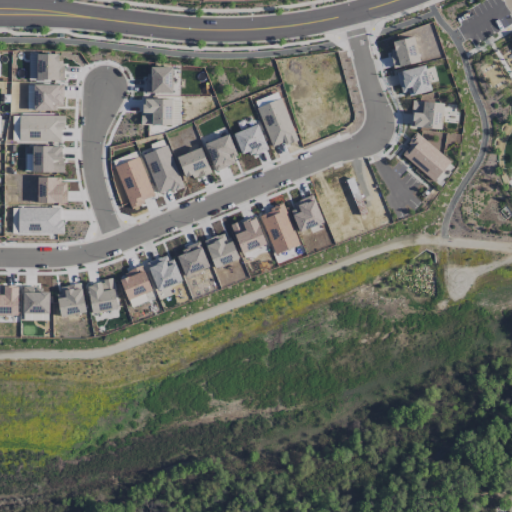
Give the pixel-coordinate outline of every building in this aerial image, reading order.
[(391,41),(393,47),(390,48),(391,53),(390,53),(393,67),(420,61),(414,35),(391,41)] [(62,53),(36,54),(36,78),(62,78),(62,53)] [(394,71),(424,63),(426,68),(434,66),(438,79),(429,81),(431,89),(408,95),(407,90),(400,92),(394,71)] [(172,66),(150,66),(150,92),(172,92),(172,66)] [(33,108),(63,109),(63,84),(34,84),(33,108)] [(171,98),(142,99),(142,124),(172,124),(171,98)] [(271,147),(295,139),(282,98),(258,105),(271,147)] [(413,99),(443,102),(441,130),(411,128),(412,113),(421,114),(421,109),(412,108),(413,99)] [(63,115),(19,114),(19,140),(62,141),(63,115)] [(266,148),(258,124),(234,132),(241,156),(266,148)] [(415,131),(407,141),(411,144),(403,154),(433,179),(449,158),(415,131)] [(238,161),(227,134),(204,143),(215,170),(238,161)] [(32,171),(62,171),(63,146),(32,145),(32,171)] [(182,185),(167,145),(143,154),(158,194),(182,185)] [(209,171),(200,147),(177,156),(186,180),(209,171)] [(115,165),(130,206),(154,197),(138,156),(115,165)] [(66,202),(66,178),(37,178),(37,202),(66,202)] [(323,222),(312,194),(289,203),(300,231),(323,222)] [(261,212),(267,236),(289,231),(283,207),(261,212)] [(231,225),(241,252),(265,243),(255,216),(231,225)] [(214,268),(237,259),(226,231),(204,240),(214,268)] [(176,251),(184,275),(208,268),(201,243),(176,251)] [(180,280),(168,253),(146,262),(158,290),(180,280)] [(128,299),(151,290),(142,266),(119,275),(128,299)] [(117,308),(112,279),(87,284),(92,313),(117,308)] [(86,311),(80,283),(56,287),(61,316),(86,311)] [(17,284),(0,284),(0,314),(18,314),(17,284)] [(48,313),(48,288),(23,287),(22,313),(48,313)]
